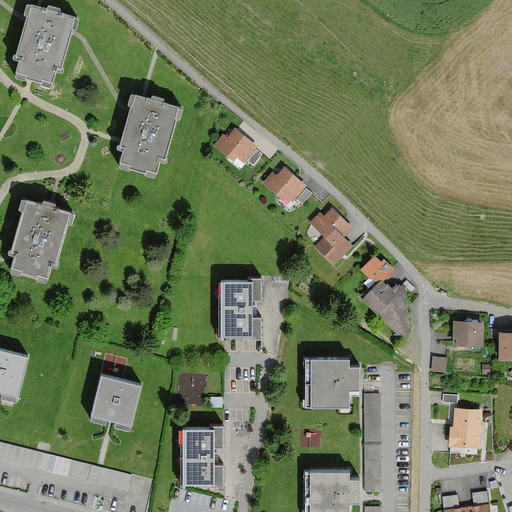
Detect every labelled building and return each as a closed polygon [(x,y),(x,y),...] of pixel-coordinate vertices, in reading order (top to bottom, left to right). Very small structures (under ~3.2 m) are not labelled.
[(39,10),(29,8),(26,20),(31,21),(20,59),(18,59),(16,65),(22,66),(18,82),(56,92),(60,77),(66,78),(68,72),(66,72),(76,36),(79,37),(83,23),(64,18),(66,14),(51,10),(50,14),(39,10)] [(145,96),(135,93),(132,105),(136,106),(126,144),(123,144),(121,150),(127,151),(123,167),(161,177),(166,162),(172,163),(173,157),(171,157),(181,121),(185,122),(189,108),(170,103),(171,99),(157,95),(156,99),(145,96)] [(258,145),(236,127),(229,136),(224,132),(214,145),(234,161),(238,156),(246,163),(247,161),(253,165),(263,153),(257,147),(258,145)] [(307,184),(284,166),(278,174),(273,170),(263,183),(283,199),(287,195),(295,201),(296,199),(302,204),(312,191),(306,186),(307,184)] [(45,202),(24,197),(21,208),(25,210),(14,248),(12,247),(10,253),(12,254),(16,255),(12,271),(50,281),(55,266),(61,267),(62,261),(60,260),(70,225),(74,226),(78,212),(59,207),(60,203),(52,201),(46,199),(45,202)] [(355,226),(334,206),(326,215),(321,211),(310,222),(324,236),(314,246),(334,265),(354,244),(346,236),(355,226)] [(362,298),(398,333),(403,335),(408,329),(406,287),(411,292),(415,288),(406,279),(401,284),(400,282),(398,284),(395,282),(392,285),(388,281),(387,282),(383,279),(395,267),(385,257),(382,260),(375,253),(361,268),(376,283),(362,298)] [(260,299),(260,278),(248,278),(248,281),(222,281),(222,336),(248,336),(248,339),(260,339),(260,317),(253,317),(252,299),(260,299)] [(485,347),(486,323),(456,322),(455,346),(485,347)] [(511,359),(511,332),(502,332),(501,359),(511,359)] [(31,356),(0,348),(0,391),(21,396),(31,356)] [(446,372),(448,358),(434,357),(432,371),(446,372)] [(349,367),(349,358),(305,358),(304,407),(348,408),(348,391),(359,391),(359,367),(349,367)] [(145,383),(105,373),(95,413),(135,423),(145,383)] [(458,394),(444,394),(444,404),(457,404),(458,394)] [(364,395),(365,492),(381,492),(380,395),(364,395)] [(223,398),(210,398),(210,408),(223,408),(223,398)] [(482,448),(484,409),(455,408),(455,427),(451,427),(451,447),(482,448)] [(222,446),(222,425),(210,425),(210,427),(184,428),(184,483),(210,482),(210,486),(222,486),(222,464),(214,464),(214,446),(222,446)] [(0,444),(0,459),(96,483),(128,491),(132,476),(100,468),(0,444)] [(348,480),(348,472),(303,471),(302,511),(347,511),(347,504),(358,504),(358,480),(348,480)] [(490,511),(487,492),(472,494),(474,506),(459,509),(456,496),(442,498),(444,511),(490,511)]
